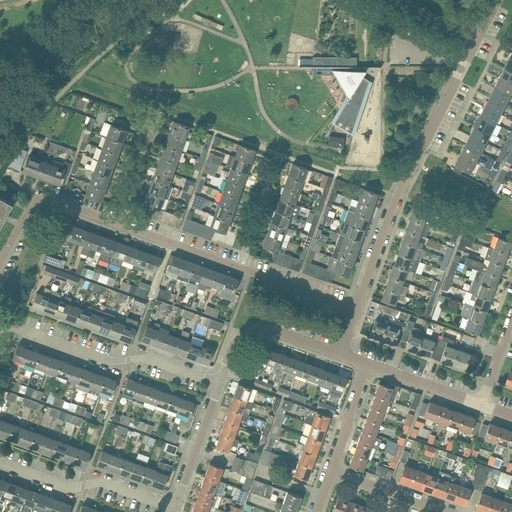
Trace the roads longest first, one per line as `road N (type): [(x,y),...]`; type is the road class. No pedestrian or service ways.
road 1 (residential): [(0,261),(27,211),(49,200),(356,312)]
road 2 (residential): [(219,385),(146,359),(112,362),(0,328)]
road 3 (residential): [(397,197),(497,0)]
road 4 (residential): [(174,509),(101,482),(65,487),(0,463)]
road 5 (unclassified): [(340,355),(273,330),(250,330),(236,341),(219,385)]
road 6 (unclassified): [(174,509),(219,385)]
road 7 (unclassified): [(356,312),(397,197)]
road 8 (unclassified): [(480,404),(365,364)]
road 9 (residential): [(444,511),(331,470)]
